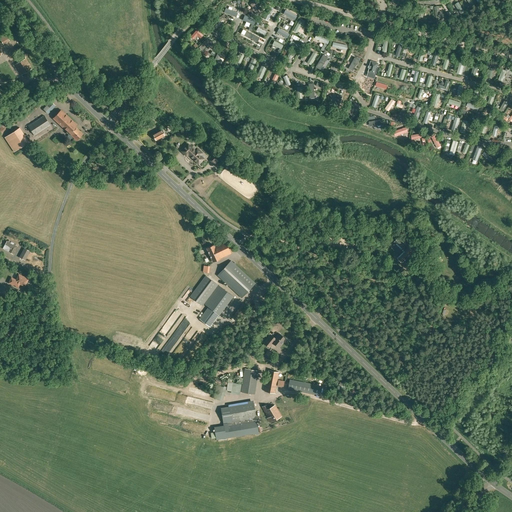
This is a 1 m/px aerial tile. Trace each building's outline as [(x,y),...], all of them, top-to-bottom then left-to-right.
[(259,12),(253,2),(249,4),(256,15),(259,12)] [(464,10),(458,2),(455,4),(460,12),(464,10)] [(271,10),(267,8),(262,18),(265,20),(271,10)] [(223,19),(220,16),(209,23),(212,27),(223,19)] [(305,22),(301,19),(295,27),(299,30),(305,22)] [(196,29),(190,36),(193,39),(197,35),(200,38),(203,35),(196,29)] [(330,39),(316,33),(314,38),(327,44),(330,39)] [(206,38),(198,47),(201,50),(206,45),(210,49),(213,45),(206,38)] [(299,45),(290,41),(288,45),(298,49),(299,45)] [(347,45),(332,41),(331,47),(346,50),(347,45)] [(281,47),(271,42),(269,45),(271,46),(270,49),(277,52),(278,50),(280,50),(281,47)] [(229,45),(224,56),(227,57),(232,47),(229,45)] [(219,50),(215,59),(219,61),(224,52),(219,50)] [(317,54),(313,52),(306,62),(310,65),(317,54)] [(244,55),(240,53),(234,65),(238,67),(244,55)] [(251,71),(258,60),(254,57),(247,69),(251,71)] [(30,70),(27,63),(28,63),(26,59),(15,64),(21,75),(30,70)] [(465,61),(460,59),(456,73),(461,74),(465,61)] [(355,66),(345,61),(343,65),(353,70),(355,66)] [(371,61),(367,72),(368,72),(367,76),(374,79),(376,75),(379,67),(377,67),(378,63),(371,61)] [(264,62),(258,75),(263,77),(269,64),(264,62)] [(328,72),(317,66),(315,69),(326,75),(328,72)] [(278,81),(282,70),(278,68),(273,80),(278,81)] [(506,70),(502,69),(498,80),(502,82),(506,70)] [(324,78),(313,72),(311,76),(322,82),(324,78)] [(350,80),(339,73),(337,77),(348,84),(350,80)] [(288,84),(292,82),(288,74),(284,76),(288,84)] [(450,81),(446,80),(444,86),(439,85),(438,89),(447,91),(450,81)] [(495,94),(491,92),(487,103),(491,104),(495,94)] [(380,96),(375,94),(371,106),(376,108),(380,96)] [(461,102),(449,98),(448,103),(460,107),(461,102)] [(395,102),(392,99),(384,108),(388,111),(395,102)] [(508,102),(504,100),(499,109),(503,111),(508,102)] [(48,114),(55,106),(50,101),(43,109),(48,114)] [(479,106),(468,102),(466,106),(478,110),(479,106)] [(422,108),(417,106),(413,117),(418,119),(422,108)] [(77,140),(83,134),(76,127),(77,125),(61,110),(53,118),(77,140)] [(431,112),(427,110),(423,122),(427,124),(431,112)] [(50,125),(44,115),(28,126),(35,136),(50,125)] [(146,124),(138,117),(136,120),(143,126),(146,124)] [(460,118),(455,117),(451,131),(455,132),(460,118)] [(467,121),(463,120),(459,132),(464,133),(467,121)] [(397,135),(409,131),(408,126),(395,130),(397,135)] [(29,142),(19,128),(5,138),(14,152),(29,142)] [(156,140),(165,135),(162,130),(153,135),(156,140)] [(437,133),(433,135),(439,146),(442,144),(437,133)] [(199,164),(204,159),(200,155),(202,153),(197,148),(195,150),(188,144),(181,151),(187,156),(188,154),(199,164)] [(474,159),(480,160),(483,146),(478,144),(474,159)] [(492,159),(485,152),(482,155),(490,161),(492,159)] [(220,160),(215,155),(210,160),(215,165),(220,160)] [(403,262),(414,251),(410,246),(412,244),(406,238),(403,241),(399,237),(394,241),(404,251),(397,257),(403,262)] [(214,245),(206,248),(213,262),(231,253),(224,240),(214,245)] [(13,244),(8,242),(6,245),(12,248),(10,252),(14,254),(17,247),(16,246),(17,245),(14,243),(13,244)] [(242,298),(255,283),(231,260),(217,275),(242,298)] [(11,278),(9,283),(18,287),(20,284),(25,286),(28,279),(19,274),(15,281),(11,279),(11,278)] [(198,302),(213,281),(205,275),(190,296),(198,302)] [(208,325),(217,313),(219,315),(233,296),(218,285),(204,304),(208,307),(199,319),(208,325)] [(243,303),(242,304),(233,317),(238,321),(248,307),(243,303)] [(279,347),(286,339),(279,333),(275,338),(271,335),(264,343),(269,347),(273,342),(279,347)] [(272,356),(267,352),(264,356),(269,360),(272,356)] [(242,393),(245,393),(245,394),(255,395),(258,372),(245,370),(242,393)] [(275,394),(279,372),(268,370),(264,391),(275,394)] [(321,386),(290,380),(288,389),(319,395),(321,386)] [(242,384),(228,382),(227,390),(232,391),(231,394),(240,395),(240,393),(242,385),(242,384)] [(223,400),(226,387),(221,386),(215,384),(212,398),(218,399),(223,400)] [(216,439),(258,433),(254,402),(228,406),(231,422),(225,423),(226,425),(214,427),(216,439)] [(269,423),(281,416),(279,412),(275,405),(268,409),(266,405),(262,407),(268,418),(267,418),(269,423)]
